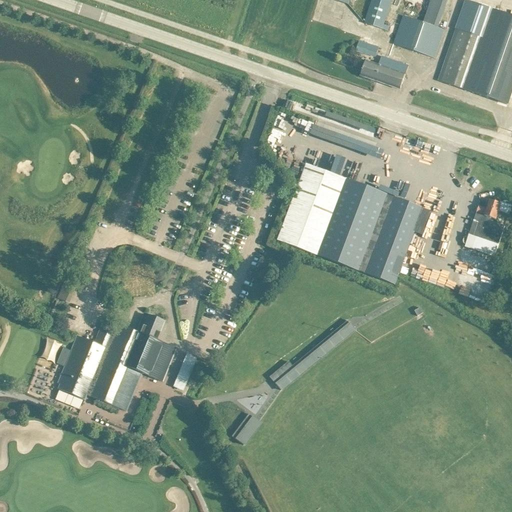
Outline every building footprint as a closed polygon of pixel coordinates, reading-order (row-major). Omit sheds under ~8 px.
[(372,0),(365,23),(381,28),(389,30),(390,27),(382,25),(389,0),(372,0)] [(457,30),(439,81),(507,105),(511,90),(511,15),(466,0),(456,30),(457,30)] [(404,17),(397,35),(394,45),(434,59),(444,31),(404,17)] [(359,42),(356,52),(376,58),(379,48),(359,42)] [(378,65),(373,81),(400,90),(408,66),(381,57),(378,65)] [(361,76),(373,81),(378,65),(366,61),(361,76)] [(305,165),(301,176),(277,241),(325,259),(394,285),(413,233),(422,236),(431,212),(305,165)] [(465,247),(494,257),(505,226),(489,221),(490,218),(496,220),(499,211),(509,214),(511,205),(500,201),(500,204),(490,200),(487,209),(479,206),(476,216),(474,221),(472,220),(471,221),(474,222),(465,247)] [(419,308),(414,311),(417,317),(422,313),(419,308)] [(139,325),(137,330),(136,333),(104,320),(94,345),(76,338),(57,386),(59,386),(57,390),(85,400),(86,397),(127,413),(143,374),(157,380),(171,347),(156,341),(164,322),(147,316),(145,315),(141,325),(139,325)] [(294,368),(275,384),(283,394),(358,331),(349,320),(293,367),(294,368)] [(289,362),(270,378),(275,384),(294,368),(293,367),(291,365),(289,362)] [(247,414),(231,436),(243,446),(260,424),(247,414)]
